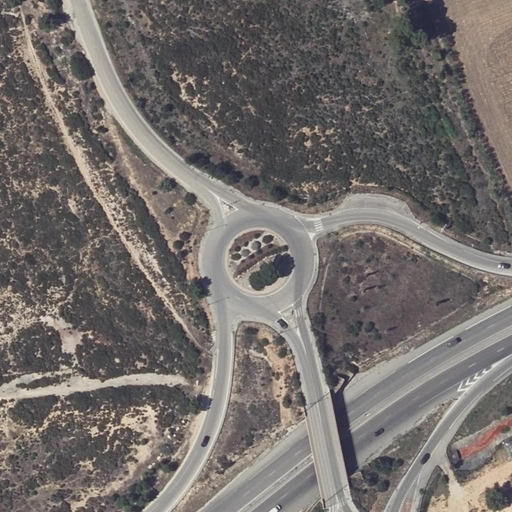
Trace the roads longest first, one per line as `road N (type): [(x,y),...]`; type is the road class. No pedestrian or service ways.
road 1 (track): [(13,0),(85,163),(204,346),(225,356)]
road 2 (trunk): [(511,316),(412,372),(224,511)]
road 3 (trunk): [(268,511),(397,411),(511,343)]
road 4 (unclassified): [(73,0),(127,118),(208,189)]
road 5 (trunk): [(230,294),(214,420),(192,470),(157,511)]
road 6 (trunk): [(511,269),(480,263),(380,217),(295,228)]
road 7 (track): [(0,398),(183,377),(221,386)]
road 8 (trunk): [(395,511),(449,418),(511,360)]
road 9 (unclassified): [(305,350),(338,502)]
